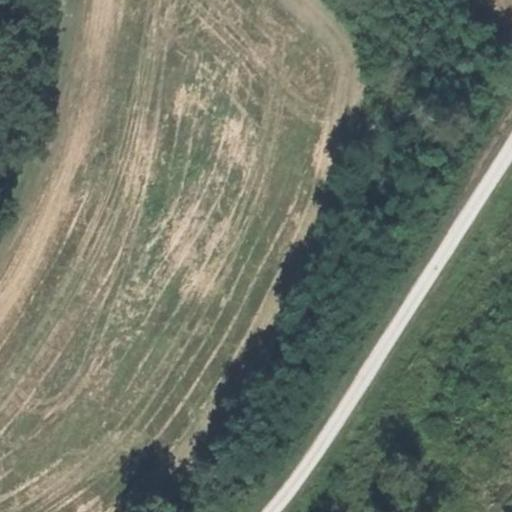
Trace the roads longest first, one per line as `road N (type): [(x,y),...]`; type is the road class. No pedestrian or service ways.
road 1 (track): [(275,511),(511,147)]
road 2 (track): [(0,237),(21,206),(71,0)]
